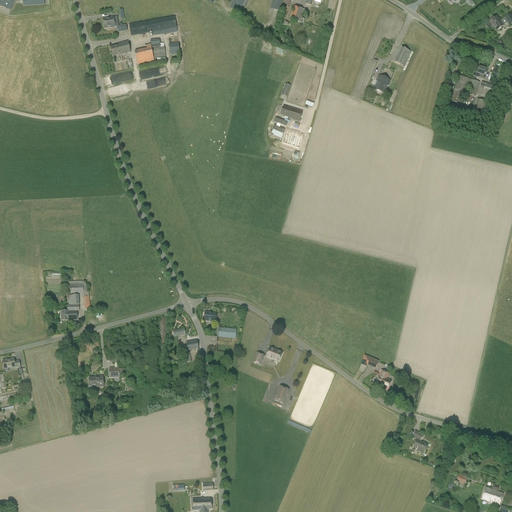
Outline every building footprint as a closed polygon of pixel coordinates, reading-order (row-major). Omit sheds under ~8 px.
[(0,0),(0,6),(11,10),(13,0),(0,0)] [(245,0),(232,0),(229,8),(240,12),(245,0)] [(280,11),(282,0),(271,0),(270,9),(280,11)] [(292,24),(285,21),(290,0),(284,0),(283,7),(284,7),(280,20),(282,20),(276,43),(285,46),(292,24)] [(293,6),(290,20),(303,24),(305,19),(304,19),(305,15),(306,15),(307,11),(293,6)] [(511,16),(510,14),(500,21),(497,16),(489,22),(496,31),(504,26),(507,23),(510,26),(511,23),(511,16)] [(130,29),(131,36),(165,30),(166,35),(177,33),(174,16),(129,24),(130,29)] [(103,19),(104,28),(117,26),(118,26),(117,17),(109,18),(108,17),(107,18),(106,18),(103,19)] [(147,49),(135,51),(137,65),(154,62),(153,57),(155,57),(156,59),(166,57),(164,47),(161,47),(160,46),(164,45),(164,40),(162,39),(150,40),(151,45),(146,46),(147,49)] [(130,52),(127,41),(119,44),(111,46),(113,56),(121,54),(121,55),(130,52)] [(178,44),(169,45),(170,54),(179,53),(178,44)] [(396,62),(406,66),(412,50),(402,47),(396,62)] [(483,79),(484,75),(486,69),(479,67),(476,66),(473,76),(475,76),(483,79)] [(388,86),(391,80),(379,75),(376,81),(377,81),(374,89),(384,93),(387,85),(388,86)] [(476,97),(479,85),(480,83),(459,76),(451,101),(460,104),(464,105),(465,101),(462,100),(465,88),(469,89),(467,94),(476,97)] [(489,88),(487,94),(493,96),(496,86),(483,82),(482,86),(489,88)] [(285,84),(282,95),(288,97),(291,85),(285,84)] [(477,99),(472,113),(482,116),(486,102),(477,99)] [(281,115),(289,117),(289,118),(299,121),(302,112),(292,108),(292,109),(283,106),(281,115)] [(276,118),(274,122),(286,126),(287,123),(276,118)] [(274,126),(273,130),(283,134),(285,130),(274,126)] [(287,132),(296,135),(298,128),(289,126),(287,132)] [(300,134),(294,154),(297,154),(295,159),(299,160),(306,135),(300,134)] [(84,295),(83,297),(85,309),(90,309),(89,292),(87,292),(87,285),(83,281),(68,282),(68,294),(84,293),(84,295)] [(67,295),(67,306),(67,311),(61,311),(62,321),(69,321),(78,321),(78,311),(79,311),(79,305),(79,295),(67,295)] [(215,322),(216,314),(205,312),(204,321),(215,322)] [(218,328),(218,337),(236,339),(236,330),(218,328)] [(184,329),(173,331),(174,337),(185,335),(184,329)] [(181,352),(188,351),(198,349),(197,341),(187,343),(187,346),(180,347),(181,352)] [(270,348),(266,357),(279,362),(282,353),(270,348)] [(257,353),(254,362),(260,365),(264,356),(257,353)] [(376,368),(379,361),(369,358),(367,365),(376,368)] [(4,369),(12,368),(12,369),(21,368),(19,361),(15,362),(14,359),(2,361),(4,369)] [(120,369),(110,369),(110,378),(120,378),(120,369)] [(381,370),(375,385),(384,388),(383,389),(387,391),(392,381),(386,379),(388,373),(381,370)] [(0,393),(2,393),(1,389),(0,389),(0,383),(1,389),(6,388),(3,374),(0,375),(0,400),(23,395),(21,389),(0,394),(0,393)] [(104,387),(104,377),(95,377),(95,378),(89,378),(89,387),(96,387),(96,388),(104,387)] [(280,386),(275,400),(283,403),(288,390),(280,386)] [(416,439),(413,448),(417,449),(416,451),(420,452),(420,453),(423,455),(428,444),(421,441),(424,435),(415,431),(412,437),(416,439)] [(457,480),(465,483),(467,477),(459,474),(457,480)] [(214,483),(203,483),(203,491),(213,490),(214,483)] [(503,494),(496,491),(496,490),(497,491),(498,487),(493,486),(492,489),(492,490),(486,488),(482,499),(499,505),(503,494)] [(212,509),(211,499),(193,499),(194,510),(200,510),(199,511),(208,511),(208,510),(212,509)]
